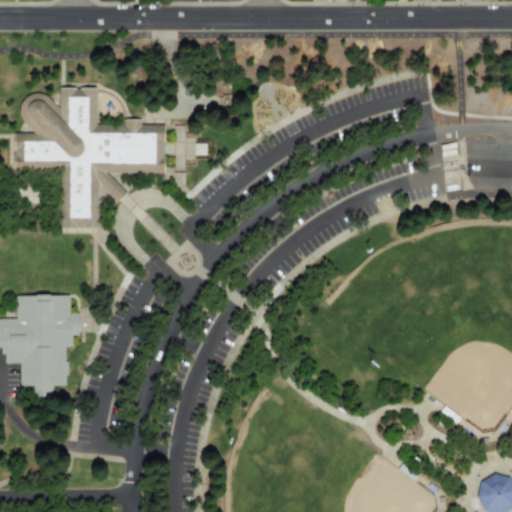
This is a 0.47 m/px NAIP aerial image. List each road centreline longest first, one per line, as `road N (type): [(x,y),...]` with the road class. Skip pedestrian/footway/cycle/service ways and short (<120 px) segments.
road 1 (residential): [(0,18),(511,18)]
road 2 (residential): [(0,511),(133,511)]
